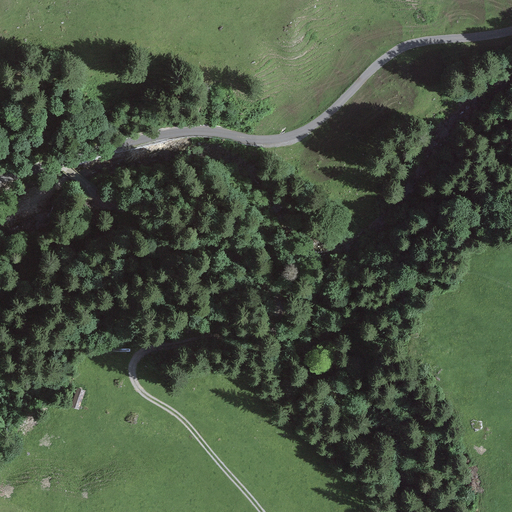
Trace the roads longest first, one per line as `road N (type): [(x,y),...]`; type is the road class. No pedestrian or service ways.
road 1 (track): [(511,31),(412,44),(296,134),(266,140),(186,132),(64,162)]
road 2 (track): [(278,320),(271,333),(149,349),(132,370),(137,387),(188,425),(261,511)]
road 3 (track): [(278,320),(272,290),(199,228),(103,201),(64,162)]
